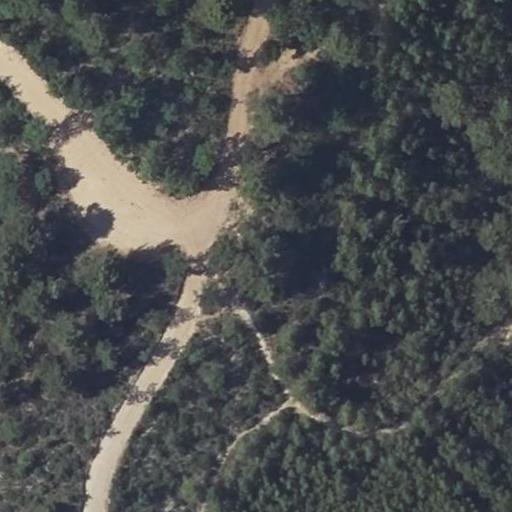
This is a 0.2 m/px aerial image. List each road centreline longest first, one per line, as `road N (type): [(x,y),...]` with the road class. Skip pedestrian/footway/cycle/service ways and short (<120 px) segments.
road 1 (track): [(0,60),(149,198),(199,220),(225,197),(242,161),(244,91),(283,0)]
road 2 (track): [(511,332),(486,337),(401,409),(347,419),(313,409),(239,294),(211,282)]
road 3 (track): [(199,220),(211,282),(114,414),(89,462),(88,511)]
